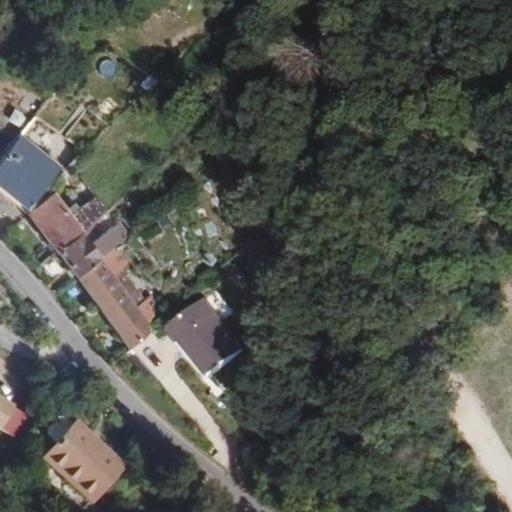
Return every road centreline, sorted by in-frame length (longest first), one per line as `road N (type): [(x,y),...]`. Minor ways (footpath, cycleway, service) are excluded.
road 1 (residential): [(257,511),(147,419),(0,252)]
road 2 (track): [(354,164),(361,222),(511,487)]
road 3 (track): [(354,164),(358,110),(415,84),(511,64)]
